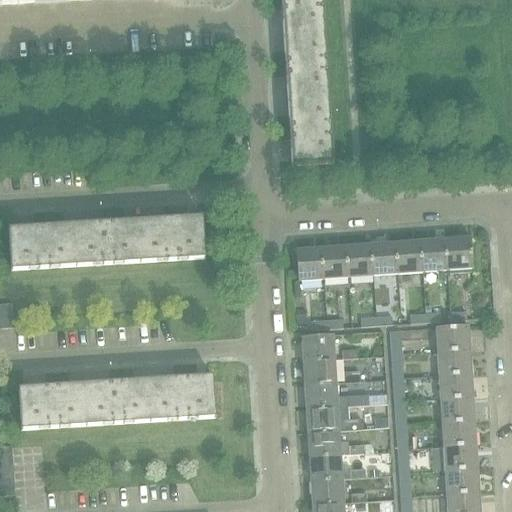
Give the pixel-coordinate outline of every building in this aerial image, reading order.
[(281,6),(283,38),(324,36),(322,4),(281,6)] [(283,38),(285,70),(326,67),(324,36),(283,38)] [(285,70),(287,102),(328,99),(326,67),(285,70)] [(287,102),(289,134),(330,131),(328,99),(287,102)] [(332,164),(330,131),(289,134),(291,167),(332,164)] [(201,218),(168,220),(171,261),(204,259),(201,218)] [(168,220),(136,222),(139,263),(171,261),(168,220)] [(136,222),(104,225),(107,266),(139,263),(136,222)] [(104,225),(72,227),(75,268),(107,266),(104,225)] [(72,227),(41,229),(43,270),(75,268),(72,227)] [(10,272),(43,270),(41,229),(8,231),(10,272)] [(469,239),(443,241),(446,272),(471,270),(469,239)] [(443,241),(419,243),(421,274),(446,272),(443,241)] [(419,243),(394,245),(397,276),(421,274),(419,243)] [(394,245),(370,247),(372,277),(397,276),(394,245)] [(370,247),(345,248),(348,279),(372,277),(370,247)] [(345,248),(321,250),(323,281),(348,279),(345,248)] [(297,283),(323,281),(321,250),(295,252),(297,283)] [(12,307),(0,307),(0,323),(0,331),(13,330),(12,307)] [(304,311),(294,312),(295,324),(305,323),(304,311)] [(450,323),(466,322),(466,314),(450,315),(450,323)] [(441,315),(425,316),(425,325),(441,324),(441,315)] [(425,316),(410,317),(410,326),(425,325),(425,316)] [(392,318),(375,319),(376,328),(392,327),(392,318)] [(375,319),(360,320),(361,329),(376,328),(375,319)] [(342,322),(326,323),(326,332),(342,331),(342,322)] [(326,323),(310,324),(310,333),(326,332),(326,323)] [(435,330),(437,355),(468,353),(467,328),(435,330)] [(400,333),(389,333),(391,358),(401,357),(400,346),(400,333)] [(301,339),(302,364),(334,362),(332,337),(301,339)] [(340,352),(341,362),(356,361),(356,351),(340,352)] [(437,355),(439,379),(470,377),(468,353),(437,355)] [(401,357),(391,358),(392,381),(403,381),(401,357)] [(304,388),(335,386),(358,385),(357,373),(335,375),(334,362),(302,364),(304,388)] [(439,379),(440,402),(471,400),(470,377),(439,379)] [(211,379),(178,381),(181,422),(214,420),(211,379)] [(178,381),(147,383),(149,424),(181,422),(178,381)] [(403,381),(392,381),(394,405),(404,405),(403,381)] [(147,383),(115,385),(118,426),(149,424),(147,383)] [(115,385),(83,387),(86,428),(118,426),(115,385)] [(306,412),(337,410),(368,408),(367,396),(336,399),(335,386),(304,388),(306,412)] [(83,387),(51,389),(54,431),(86,428),(83,387)] [(21,433),(54,431),(51,389),(18,392),(21,433)] [(440,402),(442,426),(473,424),(471,400),(440,402)] [(404,405),(394,405),(396,429),(406,428),(404,405)] [(337,410),(306,412),(307,436),(338,435),(338,434),(361,432),(361,421),(348,422),(347,410),(337,410)] [(374,432),(387,431),(387,420),(373,421),(374,432)] [(442,426),(443,450),(475,448),(473,424),(442,426)] [(406,428),(396,429),(397,453),(408,452),(406,428)] [(347,444),(339,445),(338,435),(307,436),(309,460),(340,458),(340,457),(363,456),(363,447),(348,448),(347,444)] [(0,448),(0,461),(12,460),(11,448),(0,448)] [(434,474),(445,473),(476,471),(475,448),(443,450),(432,450),(434,474)] [(408,452),(397,453),(399,477),(409,476),(408,452)] [(309,460),(310,483),(341,482),(350,481),(350,472),(349,469),(341,469),(340,458),(309,460)] [(0,461),(0,473),(13,472),(12,460),(0,461)] [(350,472),(350,481),(365,480),(364,471),(350,472)] [(368,472),(368,480),(378,479),(378,471),(368,472)] [(445,473),(446,497),(478,495),(476,471),(445,473)] [(0,473),(0,484),(14,484),(13,472),(0,473)] [(409,476),(399,477),(400,500),(411,500),(409,476)] [(310,483),(311,497),(312,508),(343,506),(341,482),(310,483)] [(0,497),(14,497),(14,484),(0,484),(0,497)] [(350,496),(351,506),(366,505),(366,495),(350,496)] [(478,511),(478,495),(446,497),(447,511),(478,511)] [(411,511),(411,500),(400,500),(401,511),(411,511)]
